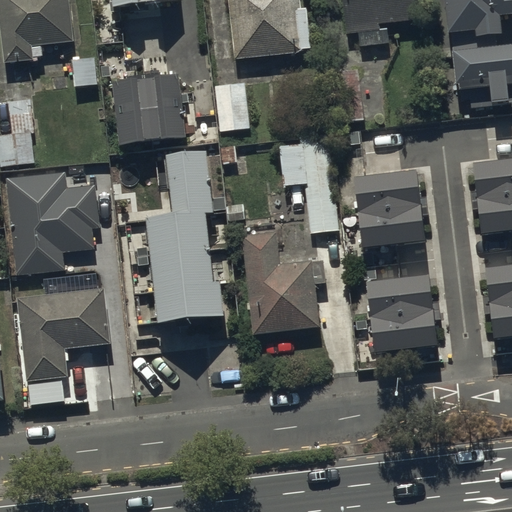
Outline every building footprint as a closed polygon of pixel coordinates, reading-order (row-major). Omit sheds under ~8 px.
[(0,0),(7,61),(37,58),(37,54),(41,54),(40,43),(74,39),(70,0),(0,0)] [(302,0),(230,0),(236,58),(311,51),(307,6),(303,6),(302,0)] [(342,0),(346,35),(360,33),(361,46),(391,43),(389,29),(424,25),(421,0),(342,0)] [(511,0),(444,0),(447,31),(475,28),(476,35),(502,33),(500,12),(511,11),(511,0)] [(474,38),(451,41),(456,89),(489,86),(490,102),(511,99),(511,42),(474,46),(474,38)] [(74,57),(76,96),(96,95),(96,93),(102,92),(102,84),(99,84),(98,58),(81,59),(81,56),(74,57)] [(361,70),(334,72),(339,122),(366,120),(361,70)] [(183,73),(114,82),(122,147),(191,138),(183,73)] [(248,83),(218,86),(222,132),(252,129),(248,83)] [(0,135),(0,149),(2,167),(39,163),(33,99),(10,101),(13,134),(0,135)] [(301,144),(282,146),(285,186),(308,184),(313,234),(339,231),(330,134),(300,137),(301,144)] [(210,148),(170,154),(178,213),(147,217),(162,323),(225,315),(211,213),(219,211),(210,148)] [(511,156),(473,162),(482,233),(511,229),(511,156)] [(421,169),(356,177),(365,247),(429,239),(421,169)] [(66,172),(8,178),(18,275),(68,270),(66,254),(97,251),(95,228),(102,227),(98,185),(67,188),(66,172)] [(279,233),(245,237),(256,335),(322,327),(315,260),(282,263),(279,233)] [(511,264),(487,267),(495,338),(511,335),(511,264)] [(433,273),(369,280),(378,352),(442,345),(433,273)] [(109,287),(19,297),(29,383),(69,378),(66,350),(115,345),(109,287)] [(3,334),(0,334),(0,398),(10,398),(3,334)]
